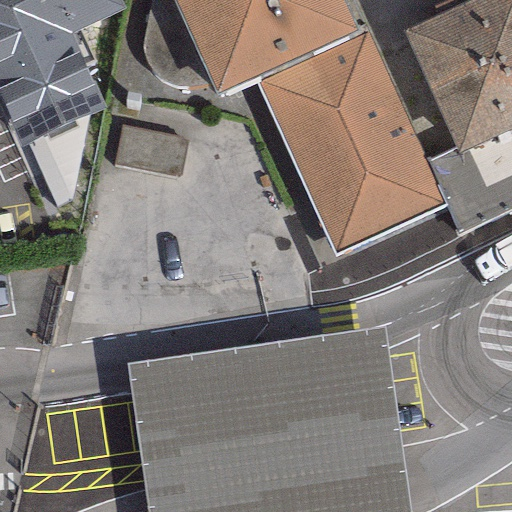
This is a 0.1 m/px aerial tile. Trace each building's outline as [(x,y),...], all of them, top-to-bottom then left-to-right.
[(0,0),(0,108),(22,155),(101,117),(71,45),(119,19),(110,0),(0,0)] [(337,0),(169,0),(212,102),(355,43),(337,0)] [(511,0),(492,0),(403,38),(454,157),(511,132),(511,0)] [(440,210),(366,42),(258,89),(332,257),(440,210)] [(407,511),(402,477),(380,326),(125,364),(146,511),(407,511)]
